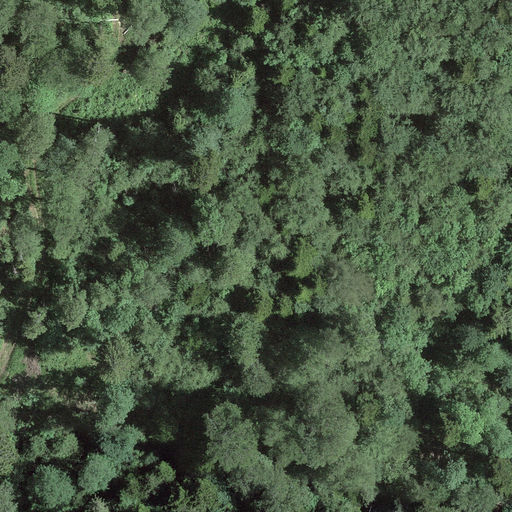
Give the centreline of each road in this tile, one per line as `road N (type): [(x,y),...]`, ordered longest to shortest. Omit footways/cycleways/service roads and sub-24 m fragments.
road 1 (track): [(0,370),(39,258),(40,124),(116,56),(123,0)]
road 2 (track): [(399,511),(435,337),(491,249),(511,186)]
